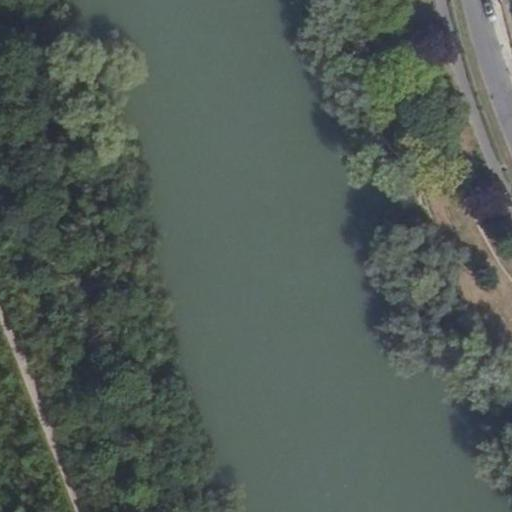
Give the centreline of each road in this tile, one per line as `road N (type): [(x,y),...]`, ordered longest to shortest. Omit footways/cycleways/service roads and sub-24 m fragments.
road 1 (track): [(0,305),(79,511)]
road 2 (residential): [(511,122),(475,0)]
